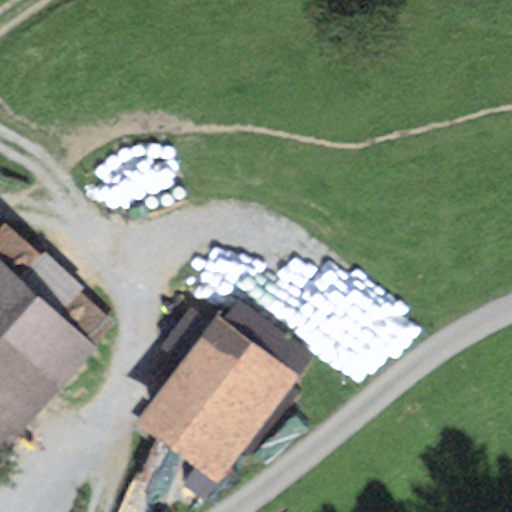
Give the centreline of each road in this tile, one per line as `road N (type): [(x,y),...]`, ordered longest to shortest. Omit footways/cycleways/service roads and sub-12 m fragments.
road 1 (track): [(0,136),(53,164),(83,192),(141,290),(135,380),(23,511)]
road 2 (unclassified): [(511,311),(405,374),(233,511)]
